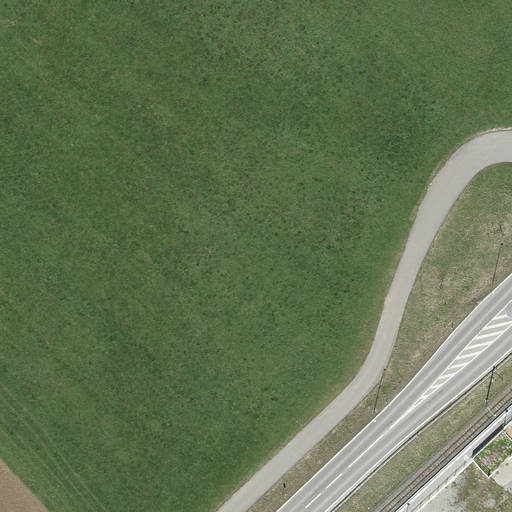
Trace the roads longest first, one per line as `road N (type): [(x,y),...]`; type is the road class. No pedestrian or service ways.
road 1 (primary): [(511,287),(412,406)]
road 2 (primary): [(412,406),(300,511)]
road 3 (primary): [(412,406),(511,333)]
